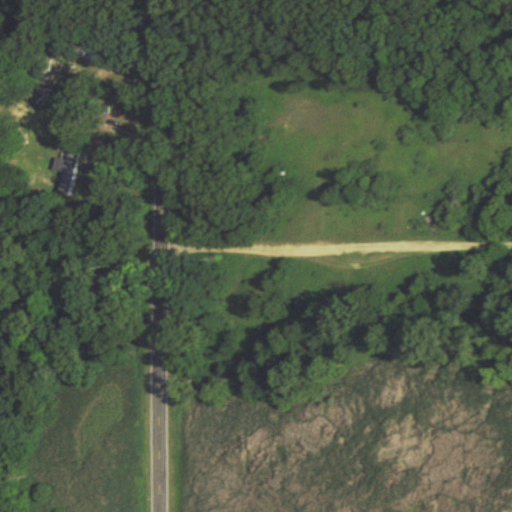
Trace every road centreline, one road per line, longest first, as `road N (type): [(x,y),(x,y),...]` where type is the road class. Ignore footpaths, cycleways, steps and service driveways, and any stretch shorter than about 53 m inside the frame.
road 1 (residential): [(0,324),(169,253),(293,260),(511,252)]
road 2 (secondary): [(166,511),(168,0)]
